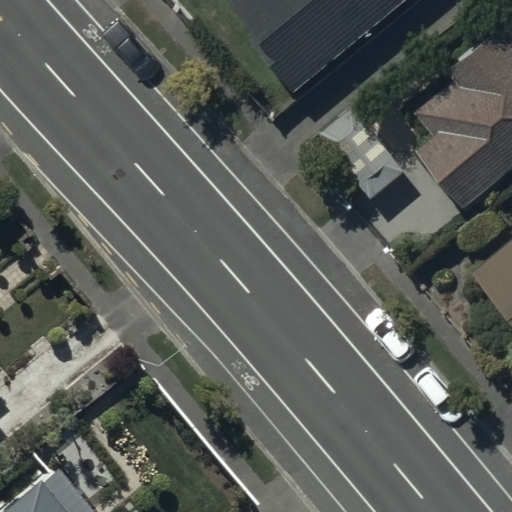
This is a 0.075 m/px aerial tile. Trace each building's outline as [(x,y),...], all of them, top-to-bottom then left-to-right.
[(231,0),(277,57),(270,63),(300,101),(425,0),(231,0)] [(433,125),(417,138),(464,196),(511,156),(511,31),(498,14),(446,57),(455,69),(414,102),(433,125)] [(404,160),(353,98),(318,127),(369,188),(404,160)] [(511,227),(470,262),(511,312),(511,227)] [(0,493),(0,511),(67,511),(57,500),(72,487),(50,459),(32,475),(28,470),(0,493)]
